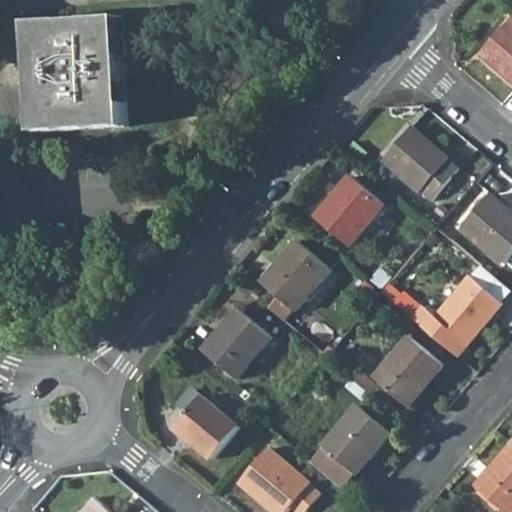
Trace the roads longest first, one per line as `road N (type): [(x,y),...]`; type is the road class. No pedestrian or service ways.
road 1 (tertiary): [(393,43),(218,251),(91,380)]
road 2 (residential): [(0,115),(10,201),(118,200)]
road 3 (residential): [(393,511),(511,373)]
road 4 (residential): [(393,43),(511,141)]
road 5 (residential): [(96,430),(193,511)]
